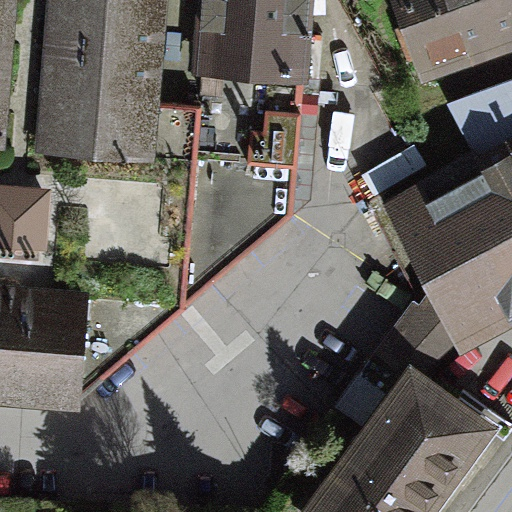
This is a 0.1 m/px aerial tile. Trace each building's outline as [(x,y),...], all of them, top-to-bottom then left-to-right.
[(201,23),(202,0),(0,0),(0,390),(77,397),(292,213),(296,163),(297,151),(304,72),(202,65),(206,23),(201,23)] [(202,0),(201,23),(206,23),(202,65),(304,72),(307,73),(309,73),(312,32),(301,31),(303,0),(202,0)] [(402,29),(413,60),(420,58),(421,61),(511,28),(511,0),(399,0),(409,26),(402,29)] [(511,82),(452,103),(475,149),(387,201),(431,289),(438,301),(491,272),(507,303),(511,300),(511,82)] [(426,291),(382,352),(413,374),(416,376),(458,338),(426,291)] [(413,374),(313,511),(421,511),(483,426),(416,376),(413,374)]
